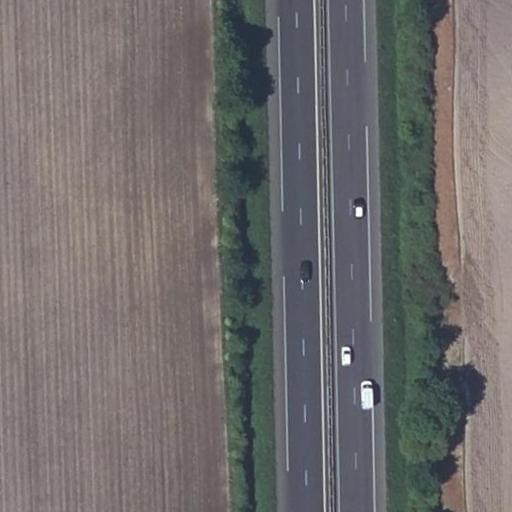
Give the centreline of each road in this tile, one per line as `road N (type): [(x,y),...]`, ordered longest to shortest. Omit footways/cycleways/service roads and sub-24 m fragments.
road 1 (trunk): [(356,511),(345,0)]
road 2 (trunk): [(296,0),(307,511)]
